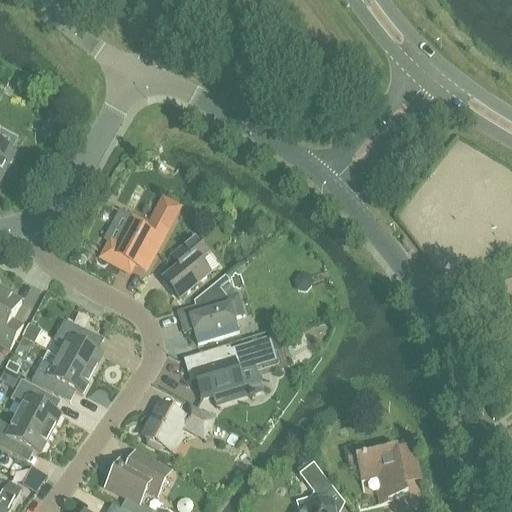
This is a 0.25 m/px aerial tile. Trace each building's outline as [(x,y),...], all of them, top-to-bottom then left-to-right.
[(0,181),(15,154),(0,146),(0,181)] [(146,273),(165,237),(180,210),(163,201),(151,224),(137,217),(135,218),(134,220),(132,219),(117,247),(110,243),(102,260),(123,271),(127,263),(146,273)] [(209,255),(195,239),(177,254),(185,264),(163,281),(179,302),(210,276),(199,263),(209,255)] [(230,283),(226,278),(194,304),(195,309),(178,314),(182,328),(191,325),(198,347),(239,334),(228,299),(227,299),(220,291),(230,283)] [(21,304),(1,293),(0,294),(0,341),(1,342),(0,343),(0,346),(10,352),(23,328),(12,322),(21,304)] [(59,360),(93,378),(103,358),(79,345),(86,334),(103,343),(104,342),(85,333),(84,334),(64,323),(54,342),(65,348),(59,360)] [(209,368),(193,373),(202,400),(202,401),(242,388),(239,376),(251,372),(266,368),(277,364),(270,340),(259,343),(243,348),(231,351),(230,347),(205,355),(209,368)] [(93,378),(59,360),(53,370),(42,364),(31,384),(52,395),(58,385),(82,398),(93,378)] [(17,419),(51,437),(61,417),(37,405),(43,394),(22,383),(16,394),(27,400),(17,419)] [(204,442),(214,422),(190,409),(184,420),(160,407),(143,439),(168,453),(181,429),(204,442)] [(51,437),(17,419),(11,430),(0,424),(0,449),(10,455),(16,444),(40,457),(51,437)] [(372,445),(346,451),(350,470),(357,468),(361,483),(379,478),(382,492),(377,493),(380,507),(387,506),(386,502),(408,497),(397,450),(374,455),(372,445)] [(121,511),(149,511),(140,507),(149,490),(159,496),(171,475),(135,456),(130,466),(122,462),(106,490),(127,501),(121,511)] [(297,472),(300,476),(299,477),(314,495),(304,511),(332,511),(331,507),(328,508),(326,503),(323,500),(334,491),(314,466),(313,466),(311,462),(297,472)] [(3,500),(0,498),(0,508),(6,511),(11,511),(20,497),(8,490),(3,500)]
